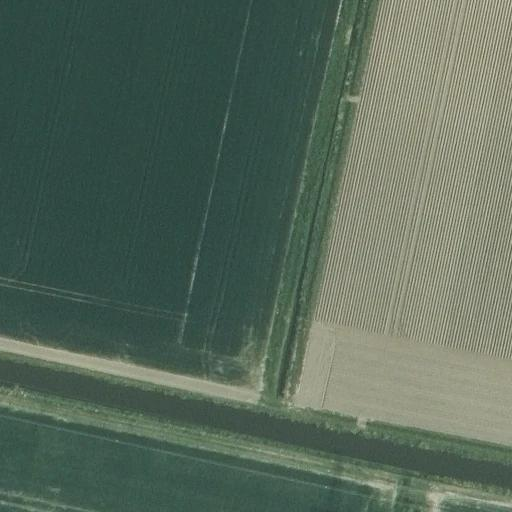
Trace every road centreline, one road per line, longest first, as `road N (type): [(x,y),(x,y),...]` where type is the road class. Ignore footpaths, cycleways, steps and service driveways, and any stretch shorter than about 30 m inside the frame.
road 1 (track): [(511,454),(0,346)]
road 2 (track): [(0,402),(511,506)]
